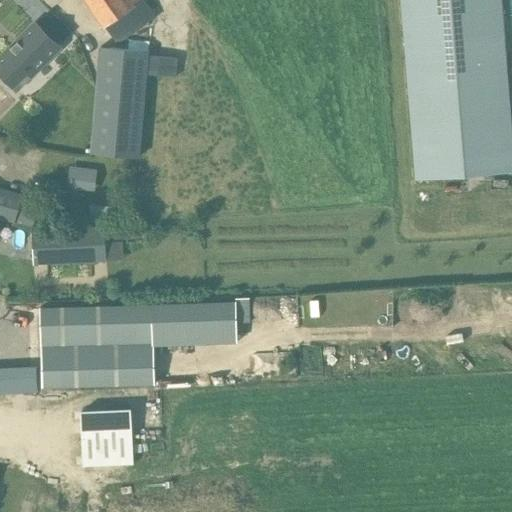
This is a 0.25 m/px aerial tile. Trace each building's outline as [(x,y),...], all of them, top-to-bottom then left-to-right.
[(155,18),(143,0),(86,0),(105,27),(106,26),(118,44),(155,18)] [(511,168),(511,147),(500,0),(400,0),(414,176),(511,168)] [(152,35),(150,51),(100,46),(90,152),(139,157),(146,73),(174,76),(180,23),(153,20),(152,35)] [(35,25),(0,60),(0,71),(13,84),(25,71),(30,76),(58,47),(35,25)] [(42,95),(56,108),(90,71),(75,58),(42,95)] [(82,168),(79,189),(92,191),(95,170),(82,168)] [(0,218),(15,223),(19,210),(23,196),(0,188),(0,218)] [(106,262),(104,227),(31,231),(33,267),(106,262)] [(42,388),(154,383),(153,343),(234,341),(233,302),(39,308),(42,388)] [(0,392),(36,391),(35,364),(0,365),(0,392)] [(130,409),(81,411),(84,465),(133,463),(130,409)]
